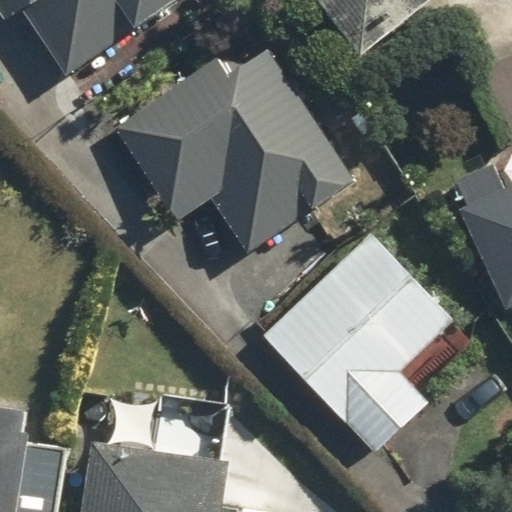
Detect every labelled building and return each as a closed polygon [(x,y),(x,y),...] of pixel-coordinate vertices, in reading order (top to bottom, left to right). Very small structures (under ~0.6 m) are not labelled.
[(0,0),(0,14),(16,35),(35,20),(85,81),(184,0),(0,0)] [(341,0),(391,54),(451,0),(341,0)] [(244,48),(126,132),(190,222),(220,200),(258,254),(375,171),(290,51),(261,72),(244,48)] [(511,60),(483,74),(511,137),(511,60)] [(511,175),(505,159),(464,176),(511,291),(511,175)] [(420,369),(477,306),(386,225),(281,342),(405,454),(454,400),(420,369)] [(41,421),(0,418),(0,511),(68,511),(73,451),(42,449),(43,431),(40,431),(41,421)] [(246,511),(251,456),(97,444),(91,511),(246,511)]
